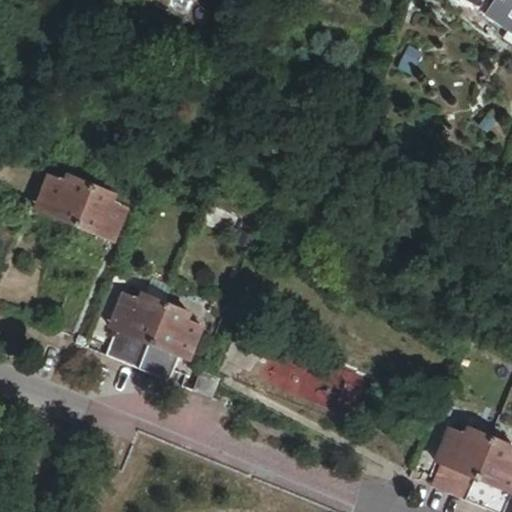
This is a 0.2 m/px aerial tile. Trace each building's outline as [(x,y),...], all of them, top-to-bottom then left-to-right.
[(511,20),(511,0),(497,0),(496,4),(510,11),(507,18),(511,20)] [(72,223),(88,183),(66,173),(63,181),(47,174),(37,199),(52,206),(49,213),(72,223)] [(114,232),(125,207),(108,200),(111,192),(88,183),(72,223),(96,233),(99,226),(114,232)] [(170,196),(173,188),(165,184),(161,192),(170,196)] [(49,213),(52,206),(37,199),(34,207),(49,213)] [(114,232),(99,226),(96,233),(111,239),(114,232)] [(248,244),(253,232),(240,227),(235,239),(248,244)] [(71,333),(85,295),(67,288),(52,325),(71,333)] [(138,363),(162,302),(139,293),(137,300),(120,293),(110,318),(126,325),(123,332),(114,329),(105,350),(138,363)] [(188,350),(198,325),(182,319),(186,311),(162,302),(138,363),(168,376),(177,355),(169,352),(172,344),(188,350)] [(25,321),(28,315),(10,307),(7,313),(25,321)] [(123,332),(126,325),(110,318),(107,326),(114,329),(123,332)] [(188,350),(172,344),(169,352),(177,355),(184,358),(188,350)] [(209,392),(216,375),(200,368),(193,385),(209,392)] [(466,491),(489,436),(466,426),(463,433),(446,426),(435,453),(450,459),(448,465),(440,462),(434,477),(466,491)] [(511,485),(511,453),(509,453),(511,446),(489,436),(466,491),(501,506),(507,491),(494,485),(497,479),(511,485)] [(448,465),(450,459),(435,453),(432,458),(440,462),(448,465)] [(509,492),(511,485),(497,479),(494,485),(507,491),(509,492)]
